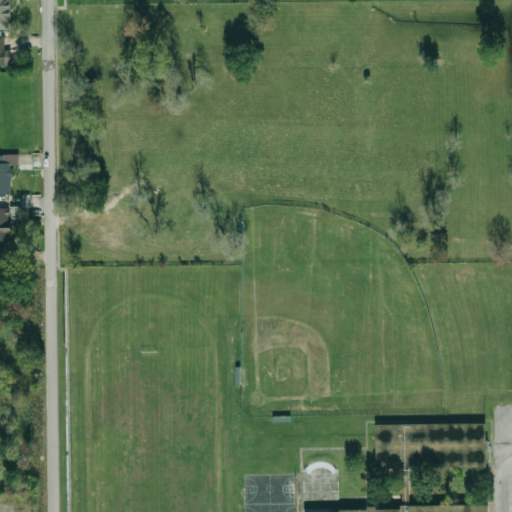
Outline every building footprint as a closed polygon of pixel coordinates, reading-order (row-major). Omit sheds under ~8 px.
[(0,0),(0,29),(10,29),(10,0),(0,0)] [(0,31),(0,64),(10,64),(9,49),(4,49),(4,31),(0,31)] [(0,193),(10,193),(10,155),(0,155),(0,193)] [(0,241),(11,241),(11,208),(0,208),(0,241)] [(376,424),(487,423),(487,466),(376,467),(376,424)]
